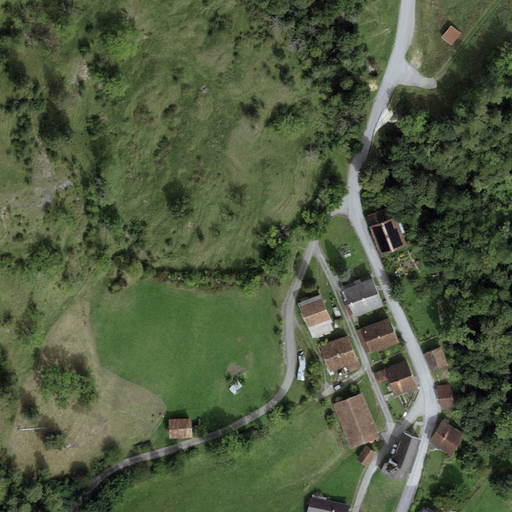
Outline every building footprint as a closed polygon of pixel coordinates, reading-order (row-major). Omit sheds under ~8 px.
[(459,33),(448,24),(439,36),(450,44),(459,33)] [(367,216),(371,227),(393,219),(389,208),(367,216)] [(407,247),(396,218),(393,219),(371,227),(369,228),(381,257),(407,247)] [(344,291),(349,305),(379,293),(373,279),(344,291)] [(354,318),(384,306),(379,293),(349,305),(354,318)] [(320,294),(298,304),(312,339),(333,330),(330,323),(332,322),(320,294)] [(431,300),(408,309),(417,331),(440,322),(431,300)] [(389,319),(360,329),(357,330),(366,353),(369,352),(370,354),(398,344),(389,319)] [(348,336),(321,346),(331,373),(348,366),(351,374),(361,370),(348,336)] [(431,372),(448,365),(440,347),(423,354),(431,372)] [(407,361),(372,373),(376,384),(389,379),(396,397),(417,388),(407,361)] [(454,407),(450,385),(436,387),(440,409),(454,407)] [(362,394),(333,405),(350,449),(379,438),(362,394)] [(191,420),(169,422),(170,440),(192,438),(191,420)] [(451,456),(465,436),(443,421),(429,442),(451,456)] [(420,441),(404,434),(393,461),(390,459),(387,465),(385,463),(380,474),(392,479),(393,478),(400,481),(404,478),(406,472),(411,473),(419,450),(417,448),(420,441)] [(376,453),(365,446),(356,460),(367,467),(376,453)] [(312,495),(312,497),(308,511),(348,511),(350,506),(326,500),(327,498),(312,495)]
